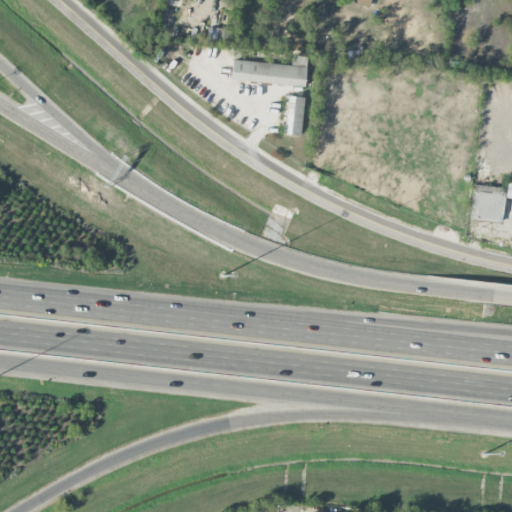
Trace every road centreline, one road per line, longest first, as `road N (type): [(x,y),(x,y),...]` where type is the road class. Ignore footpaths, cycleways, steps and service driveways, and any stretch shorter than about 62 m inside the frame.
road 1 (residential): [(511,266),(360,218),(298,185),(194,114),(61,0)]
road 2 (motorway): [(511,358),(0,297)]
road 3 (motorway): [(0,331),(511,388)]
road 4 (motorway): [(0,364),(419,413)]
road 5 (motorway): [(19,511),(134,452),(189,435),(311,413),(419,413)]
road 6 (motorway): [(511,334),(189,320)]
road 7 (motorway): [(403,286),(230,240),(147,191)]
road 8 (motorway): [(147,191),(0,61)]
road 9 (motorway): [(147,191),(0,100)]
